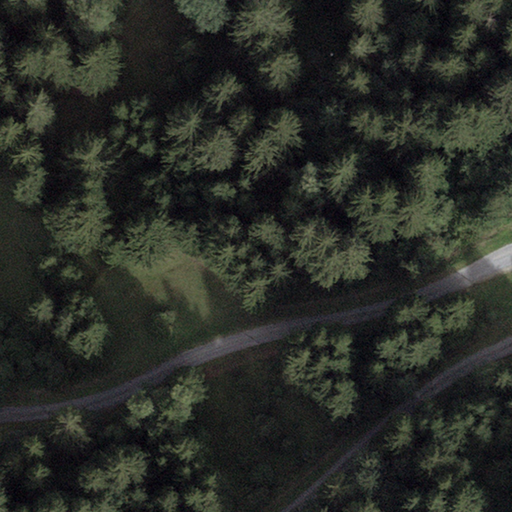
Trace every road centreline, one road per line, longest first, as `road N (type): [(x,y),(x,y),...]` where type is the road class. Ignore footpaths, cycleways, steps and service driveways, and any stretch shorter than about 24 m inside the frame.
road 1 (track): [(0,420),(91,407),(217,349),(430,295),(511,258)]
road 2 (track): [(511,343),(467,367),(295,511)]
